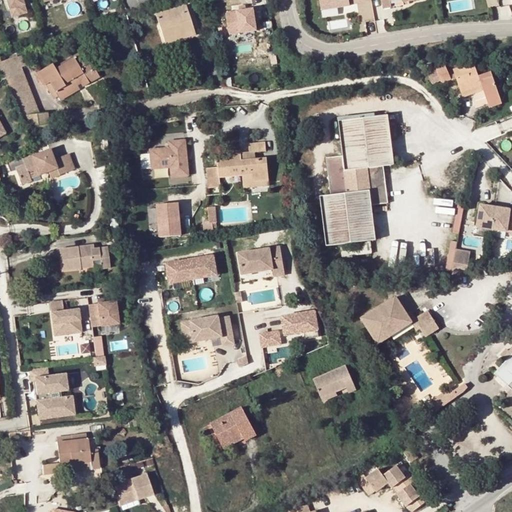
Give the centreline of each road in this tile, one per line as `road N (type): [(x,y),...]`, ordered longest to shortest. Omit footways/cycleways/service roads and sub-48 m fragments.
road 1 (residential): [(511,181),(424,91),(399,78),(282,94),(230,91),(84,114),(43,99),(31,76)]
road 2 (residential): [(511,28),(316,48),(292,35),(288,0)]
road 3 (residential): [(0,427),(22,424),(0,284)]
road 4 (residential): [(191,393),(175,415),(201,511)]
